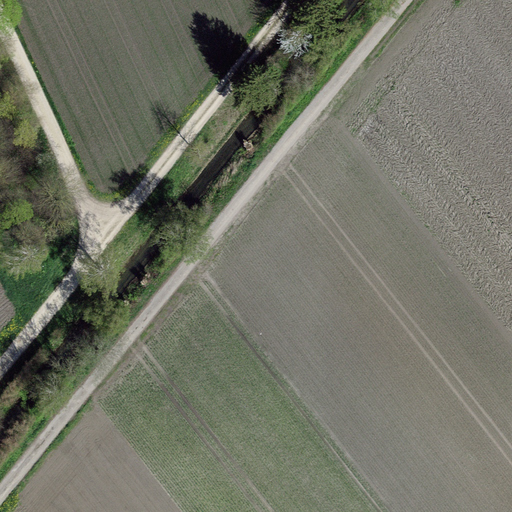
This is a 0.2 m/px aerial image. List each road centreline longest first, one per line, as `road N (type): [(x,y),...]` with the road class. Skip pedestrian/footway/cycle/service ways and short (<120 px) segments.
road 1 (track): [(439,0),(0,497)]
road 2 (track): [(300,0),(95,243),(0,372)]
road 3 (track): [(1,0),(95,243)]
